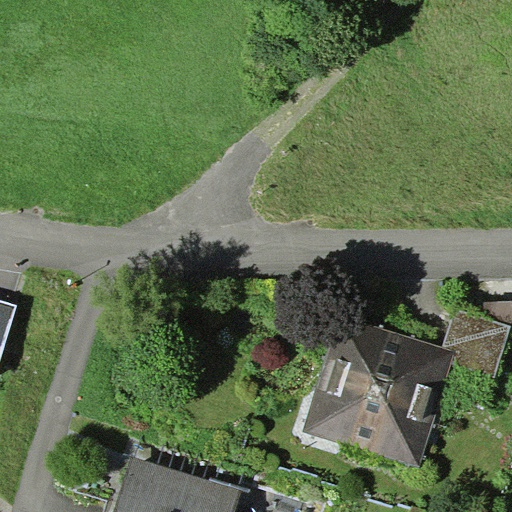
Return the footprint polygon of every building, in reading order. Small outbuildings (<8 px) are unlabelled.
[(0,358),(17,306),(0,300),(0,358)] [(511,301),(457,302),(455,308),(511,326),(511,325),(511,301)] [(511,326),(455,308),(443,347),(455,351),(451,365),(495,379),(511,326)] [(339,316),(304,431),(420,467),(451,365),(455,351),(443,347),(339,316)] [(132,455),(114,511),(235,511),(243,487),(211,477),(210,480),(132,455)]
